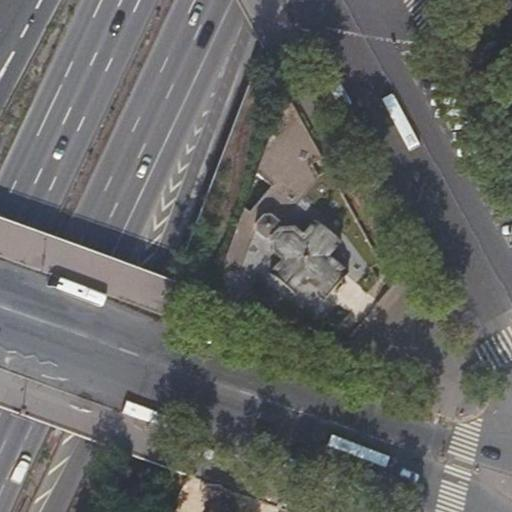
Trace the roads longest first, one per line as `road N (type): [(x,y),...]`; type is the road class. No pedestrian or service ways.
road 1 (trunk): [(42,511),(241,0)]
road 2 (trunk): [(0,430),(200,0)]
road 3 (secondary): [(0,309),(349,428)]
road 4 (tertiary): [(511,313),(338,1)]
road 5 (trunk): [(120,0),(0,256)]
road 6 (secondary): [(511,458),(349,428)]
road 7 (secondary): [(349,428),(490,511)]
